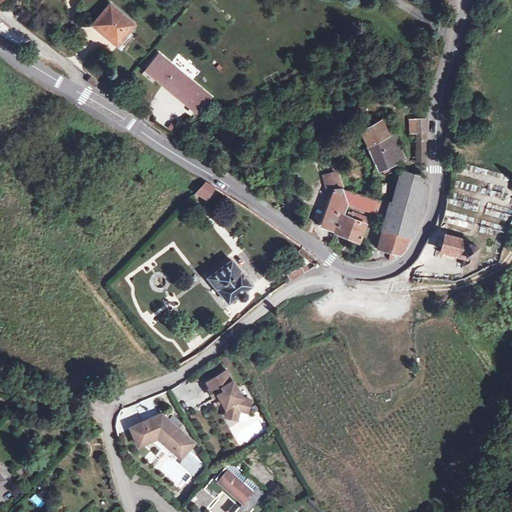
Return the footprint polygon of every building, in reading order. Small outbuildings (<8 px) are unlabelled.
[(110,5),(93,25),(101,31),(103,29),(119,43),(134,25),(110,5)] [(0,34),(15,42),(20,33),(0,22),(0,34)] [(103,29),(101,31),(117,45),(119,43),(103,29)] [(159,54),(146,69),(198,113),(210,97),(159,54)] [(97,82),(91,77),(88,81),(95,85),(97,82)] [(416,133),(416,147),(425,147),(425,118),(409,119),(410,134),(416,133)] [(382,120),(361,130),(363,137),(370,151),(378,168),(394,162),(390,153),(393,152),(392,149),(399,145),(393,132),(388,134),(382,120)] [(363,137),(361,130),(355,134),(358,139),(363,137)] [(404,158),(399,145),(392,149),(393,152),(390,153),(394,162),(404,158)] [(425,162),(425,147),(416,147),(416,162),(425,162)] [(401,169),(391,203),(418,211),(421,212),(425,200),(426,178),(401,169)] [(335,190),(322,225),(335,230),(341,213),(343,214),(347,203),(343,189),(337,171),(324,175),(329,190),(335,190)] [(206,182),(196,192),(207,199),(215,187),(206,182)] [(343,189),(347,203),(383,214),(386,202),(343,189)] [(389,203),(382,230),(411,237),(418,211),(391,203),(389,203)] [(335,230),(334,232),(359,242),(367,218),(352,212),(352,213),(350,217),(347,216),(343,214),(341,213),(335,230)] [(382,230),(378,245),(390,249),(389,260),(398,255),(401,252),(406,248),(411,237),(382,230)] [(461,234),(451,239),(447,250),(451,260),(460,266),(471,264),(479,256),(479,245),(472,236),(461,234)] [(305,256),(309,251),(303,247),(300,251),(305,256)] [(309,251),(305,256),(312,262),(315,267),(320,264),(312,253),(309,251)] [(232,260),(208,278),(228,303),(251,286),(232,260)] [(301,268),(288,275),(291,280),(304,272),(301,268)] [(228,355),(222,358),(225,365),(232,361),(228,355)] [(227,370),(207,382),(211,388),(209,390),(213,397),(218,395),(221,393),(223,397),(220,398),(225,406),(228,407),(227,412),(238,415),(240,410),(248,412),(251,400),(243,398),(227,370)] [(159,416),(131,428),(138,443),(142,442),(143,443),(161,436),(167,441),(165,443),(174,451),(176,449),(183,455),(194,443),(178,429),(183,423),(169,412),(165,413),(168,420),(163,423),(159,416)] [(176,449),(174,451),(181,457),(183,455),(176,449)] [(34,455),(17,472),(23,479),(40,462),(34,455)] [(216,474),(203,488),(216,498),(222,491),(225,488),(237,498),(234,502),(225,511),(226,511),(247,511),(260,497),(264,493),(231,464),(224,466),(217,475),(216,474)] [(225,488),(222,491),(234,502),(237,498),(225,488)] [(36,493),(30,497),(39,509),(45,505),(36,493)]
